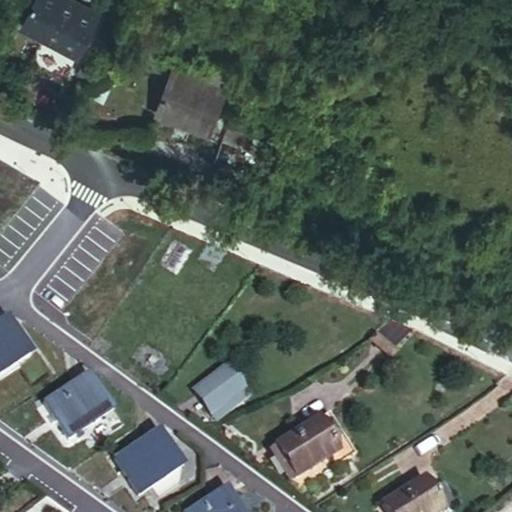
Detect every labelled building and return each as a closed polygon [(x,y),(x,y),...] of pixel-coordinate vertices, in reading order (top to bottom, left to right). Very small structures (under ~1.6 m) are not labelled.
[(59,26),(72,0),(7,0),(25,9),(26,5),(41,12),(40,17),(59,26)] [(44,56),(57,31),(20,14),(9,37),(44,56)] [(81,93),(100,54),(77,43),(59,82),(81,93)] [(186,129),(208,76),(187,68),(180,82),(150,69),(134,107),(186,129)] [(223,188),(243,140),(202,121),(188,154),(207,163),(203,177),(223,188)] [(0,357),(29,343),(10,311),(0,316),(0,357)] [(228,353),(195,379),(216,406),(249,380),(228,353)] [(71,428),(110,403),(88,371),(50,396),(71,428)] [(336,445),(317,412),(274,437),(292,469),(336,445)] [(141,483),(183,456),(162,424),(121,449),(141,483)] [(423,470),(384,492),(394,511),(426,511),(442,503),(430,483),(423,470)] [(441,477),(430,483),(442,503),(453,497),(441,477)] [(192,511),(243,511),(248,510),(228,480),(189,507),(192,511)]
